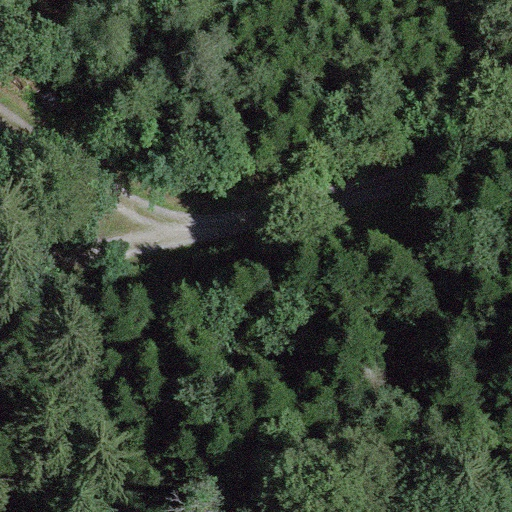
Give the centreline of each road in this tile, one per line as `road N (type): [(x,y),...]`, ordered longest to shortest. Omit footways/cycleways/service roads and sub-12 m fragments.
road 1 (track): [(511,149),(146,253),(0,246)]
road 2 (track): [(226,230),(135,207),(0,132)]
